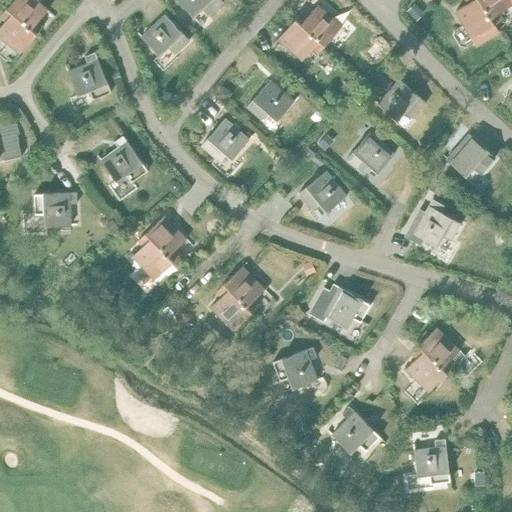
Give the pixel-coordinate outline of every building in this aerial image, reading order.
[(36,0),(13,0),(6,8),(36,34),(43,26),(38,21),(48,10),(36,0)] [(221,0),(177,0),(193,17),(202,9),(208,16),(223,2),(221,0)] [(494,25),(478,0),(465,0),(468,3),(455,11),(477,45),(498,31),(494,25)] [(511,0),(478,0),(494,25),(503,19),(499,13),(511,5),(511,4),(511,0)] [(418,4),(407,12),(412,19),(424,11),(422,7),(421,8),(418,4)] [(302,11),(295,19),(324,46),(342,26),(317,5),(307,16),(302,11)] [(36,34),(6,8),(0,15),(0,16),(5,21),(0,26),(0,36),(20,54),(36,34)] [(165,14),(141,37),(159,56),(168,47),(174,54),(189,40),(165,14)] [(324,46),(295,19),(278,39),(302,60),(312,49),(317,54),(324,46)] [(87,63),(67,71),(78,96),(89,91),(92,99),(111,92),(95,52),(84,56),(87,63)] [(351,77),(342,87),(348,93),(357,83),(351,77)] [(399,79),(377,103),(397,120),(405,111),(412,117),(426,102),(399,79)] [(270,80),(246,106),(262,120),(268,113),(277,121),(294,101),(270,80)] [(359,91),(353,98),(361,105),(367,98),(359,91)] [(225,118),(201,145),(217,158),(223,151),(232,159),(249,139),(225,118)] [(0,160),(4,159),(5,160),(22,156),(18,139),(14,140),(13,135),(19,134),(17,122),(0,126),(0,160)] [(369,132),(346,158),(361,171),(367,165),(376,172),(394,153),(369,132)] [(328,134),(318,145),(324,150),(334,139),(328,134)] [(468,134),(446,159),(466,176),(474,167),(481,173),(495,157),(468,134)] [(118,147),(101,160),(116,181),(126,174),(131,182),(148,170),(123,135),(114,141),(118,147)] [(308,146),(302,154),(309,160),(315,152),(308,146)] [(281,157),(272,166),(279,173),(288,164),(281,157)] [(326,170),(299,193),(311,208),(319,202),(326,212),(346,195),(326,170)] [(443,188),(434,181),(429,189),(439,195),(443,188)] [(77,192),(34,194),(35,214),(44,214),(44,226),(71,225),(70,203),(77,203),(77,192)] [(430,205),(421,219),(416,216),(405,235),(420,244),(423,239),(436,246),(442,236),(450,240),(460,223),(430,205)] [(164,215),(145,233),(173,262),(181,254),(176,249),(187,239),(164,215)] [(112,219),(105,224),(112,234),(119,228),(112,219)] [(132,220),(124,228),(132,236),(140,228),(132,220)] [(173,262),(145,233),(138,241),(143,246),(132,256),(154,280),(173,262)] [(307,275),(316,272),(312,261),(303,264),(307,275)] [(224,284),(251,312),(259,305),(254,300),(265,289),(242,266),(224,284)] [(333,283),(329,291),(324,288),(310,313),(323,320),(325,316),(347,328),(353,317),(361,322),(371,304),(333,283)] [(251,312),(224,284),(216,291),(221,296),(210,307),(233,330),(251,312)] [(171,303),(164,311),(169,316),(177,308),(171,303)] [(436,327),(418,345),(446,373),(454,366),(449,361),(459,350),(436,327)] [(446,373),(418,345),(411,353),(416,358),(405,369),(428,392),(446,373)] [(313,347),(273,361),(280,381),(288,377),(292,389),(317,380),(310,359),(317,357),(313,347)] [(340,355),(335,366),(342,370),(348,358),(340,355)] [(347,419),(332,434),(350,453),(359,444),(365,451),(380,436),(349,406),(342,414),(347,419)] [(435,447),(414,449),(417,476),(429,474),(430,483),(450,481),(445,439),(434,440),(435,447)]
